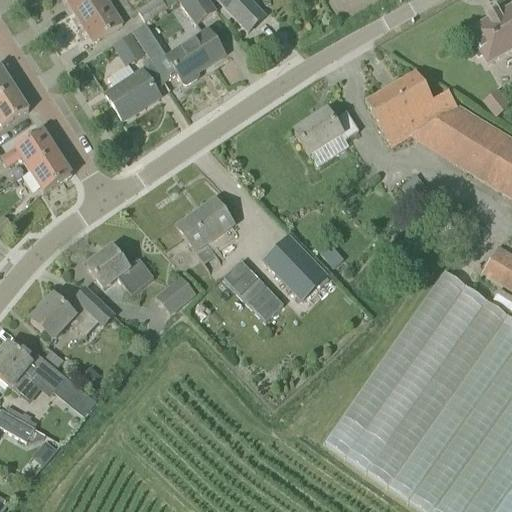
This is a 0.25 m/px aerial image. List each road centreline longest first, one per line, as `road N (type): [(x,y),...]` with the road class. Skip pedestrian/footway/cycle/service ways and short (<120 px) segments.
road 1 (residential): [(104,206),(406,14)]
road 2 (residential): [(104,206),(0,47)]
road 3 (residential): [(0,296),(47,247),(104,206)]
